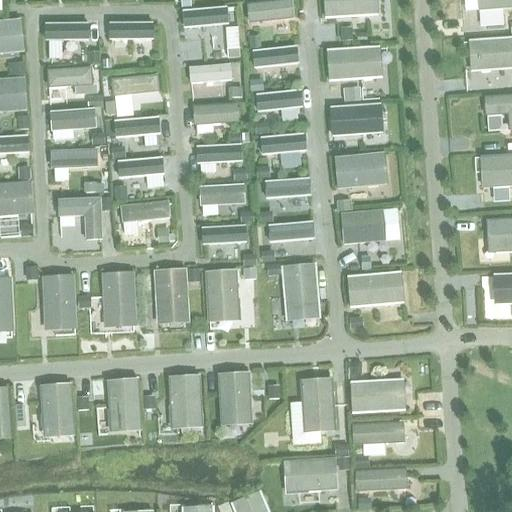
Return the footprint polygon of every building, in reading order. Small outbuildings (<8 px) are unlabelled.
[(188,0),(179,0),(180,9),(189,8),(188,0)] [(365,0),(320,0),(322,20),(366,18),(365,0)] [(511,0),(475,0),(477,12),(511,9),(511,0)] [(289,1),(245,6),(247,25),(291,20),(289,1)] [(225,9),(180,13),(181,28),(181,30),(226,26),(225,9)] [(19,21),(0,22),(0,55),(22,53),(19,21)] [(88,25),(43,26),(44,42),(49,42),(49,59),(61,59),(61,42),(88,41),(88,25)] [(151,25),(107,25),(107,42),(151,41),(151,25)] [(258,37),(247,38),(249,51),(259,49),(258,37)] [(511,39),(477,42),(479,73),(511,70),(511,39)] [(237,49),(225,50),(226,60),(239,59),(237,49)] [(295,49),(250,53),(252,70),(297,65),(295,49)] [(368,49),(324,52),(327,84),(371,80),(368,49)] [(98,53),(86,53),(86,65),(98,65),(98,53)] [(110,61),(101,61),(102,72),(110,71),(110,61)] [(24,64),(7,65),(8,78),(25,76),(24,64)] [(229,66),(187,69),(188,85),(230,82),(229,66)] [(89,70),(45,72),(46,90),(73,88),(74,97),(91,96),(90,87),(89,70)] [(155,78),(110,82),(111,98),(157,93),(155,78)] [(23,79),(0,80),(0,113),(25,112),(23,79)] [(261,81),(248,82),(249,93),(262,92),(261,81)] [(240,88),(226,89),(227,99),(241,99),(240,88)] [(358,89),(342,90),(343,103),(360,102),(358,89)] [(299,92),(254,97),(256,114),(300,109),(299,92)] [(507,132),(511,131),(511,96),(483,98),(485,118),(506,116),(507,132)] [(101,98),(86,99),(87,109),(102,108),(101,98)] [(118,103),(103,104),(105,117),(120,116),(118,103)] [(235,105),(190,108),(192,127),(196,127),(197,136),(213,135),(212,126),(236,124),(235,105)] [(374,105),(330,109),(332,138),(376,134),(374,105)] [(92,111),(48,114),(49,133),(93,130),(92,111)] [(27,118),(15,119),(16,132),(27,131),(27,118)] [(157,120),(112,124),(114,140),(143,137),(144,148),(157,146),(156,136),(159,136),(157,120)] [(266,124),(253,125),(254,136),(267,135),(266,124)] [(240,134),(228,134),(228,145),(241,144),(248,144),(247,134),(241,135),(240,134)] [(102,135),(89,135),(90,146),(103,146),(102,135)] [(259,140),(260,157),(305,153),(303,136),(259,140)] [(26,138),(0,139),(0,155),(26,154),(26,138)] [(239,147),(194,149),(195,165),(196,165),(240,162),(239,147)] [(123,148),(110,150),(111,160),(124,159),(123,148)] [(95,151),(48,153),(49,170),(96,169),(95,151)] [(332,160),(335,192),(387,187),(384,155),(332,160)] [(511,156),(490,158),(491,189),(511,188),(511,156)] [(160,160),(115,164),(117,179),(117,181),(146,178),(147,190),(163,188),(161,176),(160,160)] [(28,168),(17,169),(18,182),(29,181),(28,168)] [(267,168),(255,169),(255,180),(268,179),(267,168)] [(244,171),(232,172),(232,183),(245,182),(244,171)] [(307,181),(263,184),(264,201),(309,198),(307,181)] [(0,218),(31,216),(28,183),(0,185),(0,218)] [(95,184),(82,185),(82,195),(95,194),(102,194),(102,185),(95,186),(95,184)] [(242,187),(197,189),(198,208),(243,206),(242,187)] [(124,188),(113,189),(113,201),(125,200),(124,188)] [(56,202),(56,219),(82,218),(83,241),(100,241),(98,200),(56,202)] [(110,200),(99,200),(100,213),(110,212),(110,200)] [(348,202),(337,203),(338,213),(349,212),(348,202)] [(166,204),(119,209),(120,225),(121,225),(123,235),(135,234),(134,223),(168,220),(166,204)] [(339,216),(342,247),(384,243),(382,212),(339,216)] [(251,213),(238,214),(239,225),(252,224),(251,213)] [(270,213),(258,214),(259,226),(271,225),(270,213)] [(511,220),(493,222),(494,254),(511,253),(511,220)] [(311,224),(267,228),(268,245),(312,241),(311,224)] [(31,226),(18,227),(19,239),(32,238),(31,226)] [(243,228),(200,231),(201,247),(244,244),(243,228)] [(167,230),(155,230),(156,245),(167,244),(173,243),(173,235),(167,236),(167,230)] [(272,253),(259,253),(260,264),(273,263),(272,253)] [(254,256),(241,257),(242,268),(254,267),(254,256)] [(370,257),(360,258),(361,270),(371,269),(370,257)] [(278,266),(265,267),(266,278),(278,277),(278,266)] [(314,267),(280,270),(283,312),(317,309),(314,267)] [(35,269),(24,270),(24,282),(36,282),(35,269)] [(198,271),(186,272),(187,285),(198,284),(198,271)] [(236,272),(206,274),(208,313),(238,312),(236,272)] [(254,272),(243,272),(244,285),(255,284),(254,272)] [(185,273),(155,275),(157,315),(187,313),(185,273)] [(395,275),(345,279),(348,310),(397,306),(395,275)] [(132,276),(102,277),(104,317),(134,316),(132,276)] [(511,277),(501,278),(502,306),(511,305),(511,277)] [(73,278),(43,279),(44,319),(74,318),(73,278)] [(11,280),(0,280),(0,320),(12,320),(11,280)] [(89,299),(76,299),(76,310),(89,310),(89,299)] [(361,319),(348,320),(348,331),(362,330),(361,319)] [(360,364),(347,365),(348,376),(360,375),(360,364)] [(247,375),(216,377),(216,390),(218,421),(250,419),(247,375)] [(197,378),(166,379),(167,393),(168,423),(200,422),(197,378)] [(126,382),(105,383),(105,397),(107,427),(139,425),(135,381),(126,382)] [(333,433),(330,381),(298,383),(302,435),(333,433)] [(392,382),(348,385),(350,417),(394,414),(392,382)] [(69,387),(38,388),(39,402),(41,433),(72,431),(69,387)] [(277,388),(267,388),(267,401),(278,401),(277,388)] [(6,390),(0,390),(0,440),(9,440),(6,390)] [(153,398),(141,399),(142,412),(153,411),(153,398)] [(86,399),(75,399),(76,413),(87,412),(86,399)] [(25,402),(13,403),(13,416),(25,415),(25,402)] [(402,425),(351,427),(352,448),(403,445),(402,425)] [(346,447),(333,448),(334,459),(347,458),(346,447)] [(367,458),(353,459),(354,470),(367,469),(367,458)] [(347,459),(337,459),(338,472),(348,471),(347,459)] [(333,461),(289,464),(291,496),(335,494),(333,461)] [(404,471),(353,474),(354,494),(405,491),(404,471)] [(369,500),(356,501),(357,511),(370,511),(369,500)] [(266,511),(263,503),(240,511),(266,511)]
